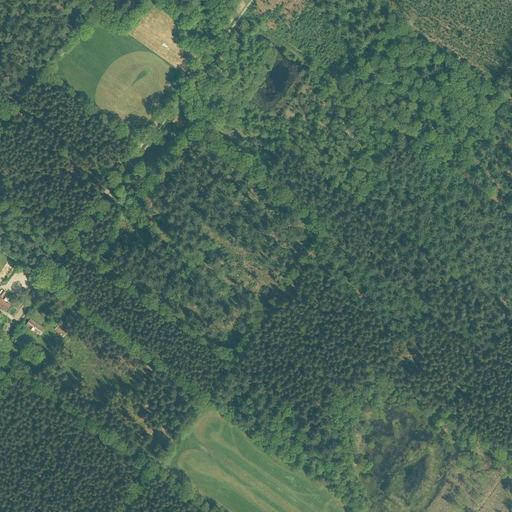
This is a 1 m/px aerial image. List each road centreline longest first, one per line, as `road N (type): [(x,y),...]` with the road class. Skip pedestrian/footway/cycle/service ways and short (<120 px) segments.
road 1 (track): [(0,340),(244,0)]
road 2 (track): [(277,297),(397,128)]
road 3 (track): [(277,297),(158,463)]
road 4 (track): [(104,195),(266,311)]
road 5 (track): [(436,412),(277,297)]
road 6 (track): [(436,412),(511,310)]
